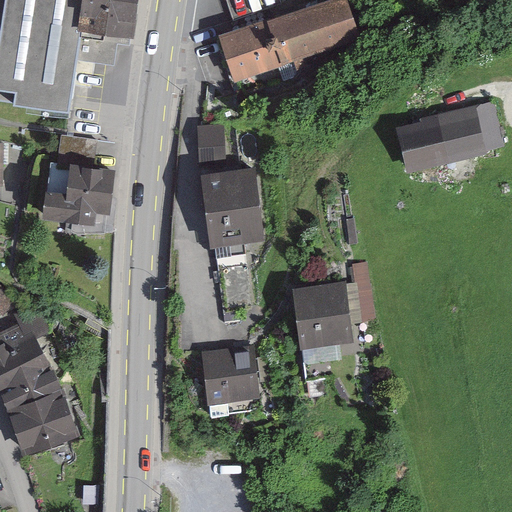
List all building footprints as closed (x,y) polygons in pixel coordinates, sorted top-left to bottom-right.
[(0,0),(0,100),(70,111),(78,59),(94,61),(98,38),(81,35),(87,0),(86,0),(0,0)] [(86,0),(87,0),(81,35),(98,38),(128,43),(135,0),(86,0)] [(216,0),(221,12),(257,0),(216,0)] [(346,0),(319,0),(219,36),(236,84),(361,39),(346,0)] [(495,99),(407,123),(422,175),(509,151),(495,99)] [(225,119),(201,122),(206,163),(229,161),(225,119)] [(91,140),(62,136),(58,164),(88,168),(91,140)] [(88,168),(58,164),(52,164),(45,214),(77,218),(76,229),(94,231),(95,220),(108,222),(114,171),(88,168)] [(264,166),(202,174),(212,253),(225,251),(232,316),(256,313),(248,245),(273,242),(264,166)] [(0,311),(14,292),(0,282),(0,311)] [(353,284),(298,291),(308,375),(364,368),(353,284)] [(18,316),(20,321),(46,376),(54,373),(34,332),(49,325),(39,306),(18,316)] [(62,392),(54,373),(46,376),(20,321),(0,331),(0,382),(5,393),(12,409),(62,392)] [(256,345),(207,352),(218,422),(267,414),(256,345)] [(76,433),(62,392),(12,409),(26,450),(76,433)] [(9,511),(0,478),(0,511),(9,511)]
